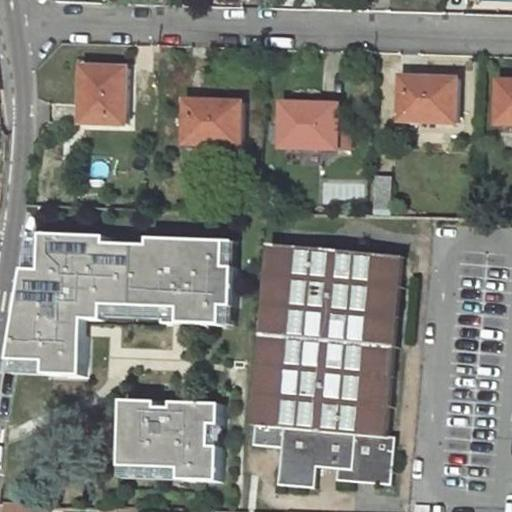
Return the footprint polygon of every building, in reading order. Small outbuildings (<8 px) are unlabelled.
[(131,123),(133,66),(88,65),(86,105),(90,105),(90,122),(131,123)] [(461,122),(462,78),(406,76),(405,117),(422,118),(422,120),(461,122)] [(511,80),(503,80),(501,123),(511,123),(511,80)] [(246,145),(247,101),(190,100),(188,140),(204,140),(204,144),(246,145)] [(344,104),(287,102),(285,146),(327,147),(327,144),(342,145),(344,104)] [(378,215),(393,215),(394,182),(379,182),(378,215)] [(245,326),(248,244),(35,237),(31,378),(99,380),(101,321),(245,326)] [(394,443),(410,255),(277,244),(259,444),(287,447),(285,483),(320,486),(322,466),(344,468),(342,479),(396,484),(400,444),(394,443)] [(232,483),(233,405),(132,404),(131,482),(232,483)] [(48,511),(49,506),(15,503),(13,511),(48,511)]
